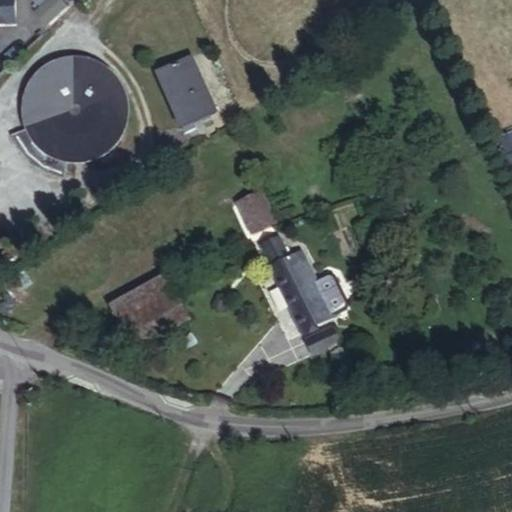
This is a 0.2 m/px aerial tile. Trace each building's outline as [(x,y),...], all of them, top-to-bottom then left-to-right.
[(0,0),(0,24),(13,24),(12,0),(0,0)] [(215,112),(191,59),(158,73),(182,127),(215,112)] [(127,127),(127,121),(127,114),(123,102),(121,96),(113,86),(103,78),(98,75),(86,71),(79,70),(67,71),(55,75),(49,78),(39,86),(32,96),(29,102),(27,108),(26,121),(27,133),(29,139),(32,145),(39,155),(44,160),(55,167),(67,171),(73,171),(86,171),(98,167),(103,164),(113,155),(121,145),(123,139),(127,127)] [(511,149),(511,136),(509,129),(494,135),(502,153),(511,149)] [(249,233),(273,223),(258,191),(233,201),(249,233)] [(290,264),(277,237),(259,246),(303,335),(320,326),(290,264)] [(315,277),(306,257),(290,264),(320,326),(335,319),(315,277)] [(353,304),(340,273),(328,271),(315,277),(335,319),(350,312),(353,304)] [(130,339),(184,313),(172,288),(117,314),(130,339)] [(335,344),(330,332),(307,342),(313,354),(335,344)] [(353,365),(343,345),(330,350),(340,371),(353,365)]
